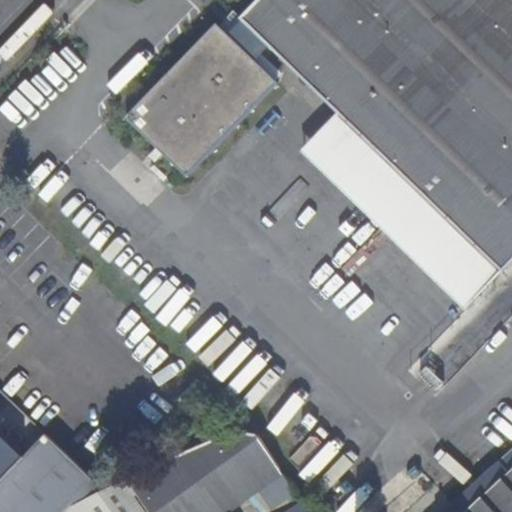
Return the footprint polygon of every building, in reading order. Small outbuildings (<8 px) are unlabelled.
[(338,118),(501,274),(511,263),(511,0),(261,0),(240,22),(241,24),(226,40),(215,29),(126,122),(184,179),(274,86),(251,64),(266,48),(338,118)] [(467,312),(501,274),(338,118),(302,154),(467,312)] [(152,511),(224,511),(282,472),(257,433),(238,431),(213,438),(129,479),(152,511)] [(0,511),(67,511),(78,504),(105,491),(48,436),(27,459),(0,432),(0,511)] [(511,511),(511,450),(499,462),(510,475),(468,511),(511,511)] [(144,511),(136,499),(117,511),(144,511)]
